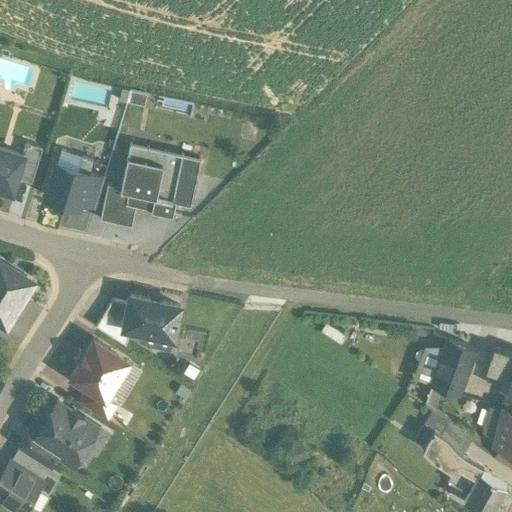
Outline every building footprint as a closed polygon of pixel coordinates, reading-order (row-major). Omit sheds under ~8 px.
[(147,92),(130,88),(126,100),(144,104),(147,92)] [(42,146),(25,141),(22,152),(23,153),(16,176),(31,180),(42,146)] [(200,157),(130,142),(121,185),(120,188),(138,192),(175,200),(190,204),(191,202),(193,202),(199,174),(197,174),(200,157)] [(22,152),(0,145),(0,185),(10,189),(10,190),(12,190),(12,188),(16,176),(23,153),(22,152)] [(82,154),(60,148),(56,161),(78,168),(82,154)] [(93,158),(82,154),(78,168),(88,171),(93,158)] [(78,168),(56,161),(46,194),(78,204),(80,199),(88,171),(78,168)] [(88,171),(80,199),(95,204),(104,176),(88,171)] [(121,185),(107,182),(99,217),(131,224),(136,204),(138,192),(120,188),(121,185)] [(175,200),(138,192),(136,204),(151,208),(151,210),(172,214),(175,200)] [(4,266),(0,263),(0,323),(6,327),(35,282),(5,264),(4,266)] [(149,297),(130,293),(128,301),(123,325),(130,326),(173,335),(176,321),(177,321),(178,318),(177,318),(180,304),(161,300),(160,301),(149,299),(149,297)] [(128,301),(112,297),(95,323),(126,343),(130,326),(123,325),(128,301)] [(128,359),(95,338),(94,337),(93,338),(85,351),(79,360),(71,373),(70,374),(71,375),(72,375),(86,385),(105,396),(105,395),(128,359)] [(448,338),(431,383),(441,387),(457,393),(474,347),(448,338)] [(511,352),(493,346),(487,366),(511,374),(511,352)] [(511,375),(503,406),(511,409),(511,375)] [(441,387),(431,383),(424,402),(433,409),(441,387)] [(105,396),(86,385),(78,398),(107,416),(115,401),(105,395),(105,396)] [(96,425),(57,400),(37,431),(37,432),(46,438),(43,442),(58,451),(57,452),(73,461),(84,459),(90,450),(87,439),(96,425)] [(511,409),(503,406),(493,435),(501,440),(501,441),(511,447),(511,409)] [(450,420),(433,409),(423,424),(433,430),(434,428),(441,432),(450,420)] [(470,434),(450,420),(441,432),(462,446),(470,434)] [(37,431),(31,427),(19,445),(49,465),(57,452),(58,451),(43,442),(46,438),(37,432),(37,431)] [(505,478),(479,463),(482,458),(462,446),(441,432),(434,428),(433,430),(424,446),(453,465),(457,459),(476,470),(463,492),(488,507),(505,478)] [(511,447),(501,441),(501,440),(495,450),(511,462),(511,447)] [(26,469),(10,459),(0,475),(0,496),(7,501),(5,504),(16,511),(18,508),(22,510),(37,485),(41,479),(26,469)] [(58,475),(33,459),(26,469),(41,479),(37,485),(48,492),(58,475)]
